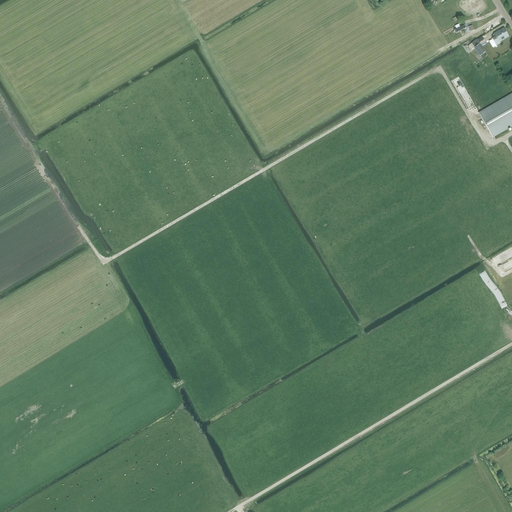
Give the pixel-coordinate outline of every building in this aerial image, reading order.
[(464,0),(460,2),(462,7),(463,9),(467,7),(471,14),(474,12),(475,13),(485,7),(481,0),(464,0)] [(462,7),(460,2),(459,2),(458,3),(457,3),(446,9),(449,15),(460,8),(462,7)] [(456,29),(454,30),(456,33),(466,27),(465,24),(460,27),(456,29)] [(504,28),(494,34),(492,38),(496,45),(500,43),(499,42),(509,36),(504,28)] [(476,40),(471,43),(475,48),(474,48),(480,56),(485,52),(479,44),(476,40)] [(511,93),(478,113),(493,138),(511,126),(511,93)]
